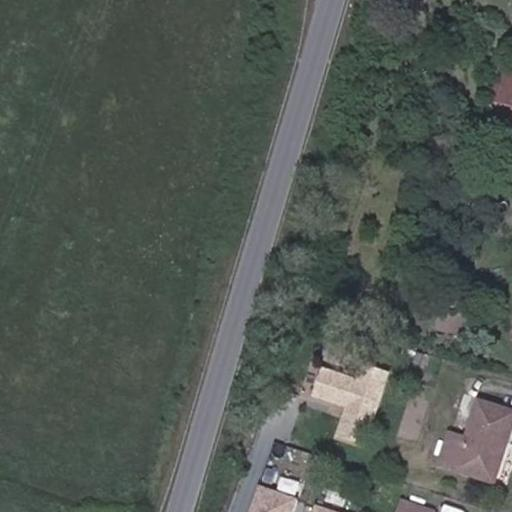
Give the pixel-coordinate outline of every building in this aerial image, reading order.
[(511,77),(475,69),(465,121),(499,127),(511,77)] [(511,77),(499,127),(511,130),(511,77)] [(465,162),(459,179),(482,188),(488,171),(465,162)] [(494,290),(488,310),(481,335),(495,339),(509,293),(494,290)] [(511,294),(509,293),(495,339),(511,343),(511,294)] [(357,443),(381,371),(354,363),(349,378),(315,367),(306,394),(340,405),(330,434),(357,443)] [(505,413),(469,399),(456,438),(439,432),(428,464),(482,482),(505,413)] [(284,511),(289,498),(250,485),(240,511),(284,511)] [(420,511),(391,501),(386,511),(420,511)]
